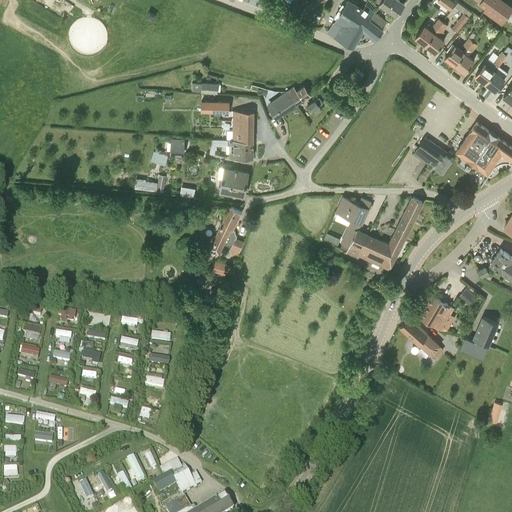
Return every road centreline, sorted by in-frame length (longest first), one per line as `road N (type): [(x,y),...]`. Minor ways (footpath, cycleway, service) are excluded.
road 1 (tertiary): [(274,511),(337,423),(401,286)]
road 2 (residential): [(377,51),(356,51),(223,0)]
road 3 (residential): [(459,215),(415,191),(305,188)]
road 4 (residential): [(305,188),(306,173),(372,80),(377,51)]
road 5 (unclassified): [(511,131),(388,38)]
